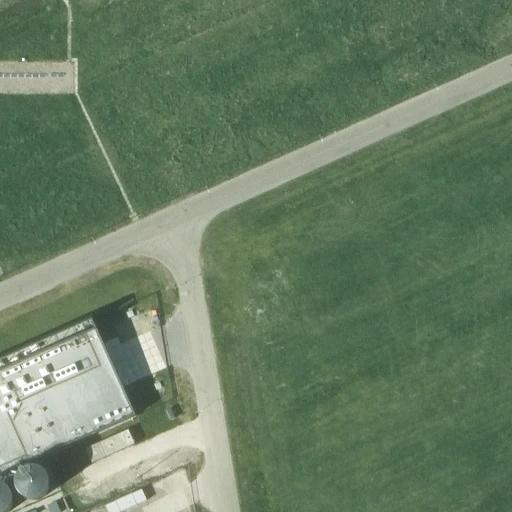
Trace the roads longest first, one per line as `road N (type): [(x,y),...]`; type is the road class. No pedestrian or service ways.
road 1 (unclassified): [(511,72),(181,222)]
road 2 (unclassified): [(181,222),(226,511)]
road 3 (unclassified): [(181,222),(0,302)]
